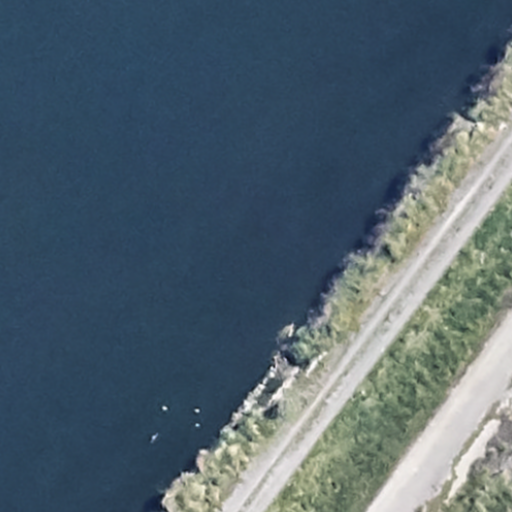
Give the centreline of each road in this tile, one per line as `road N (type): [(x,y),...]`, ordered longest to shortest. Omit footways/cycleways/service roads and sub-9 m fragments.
road 1 (track): [(511,150),(243,511)]
road 2 (track): [(511,363),(407,511)]
